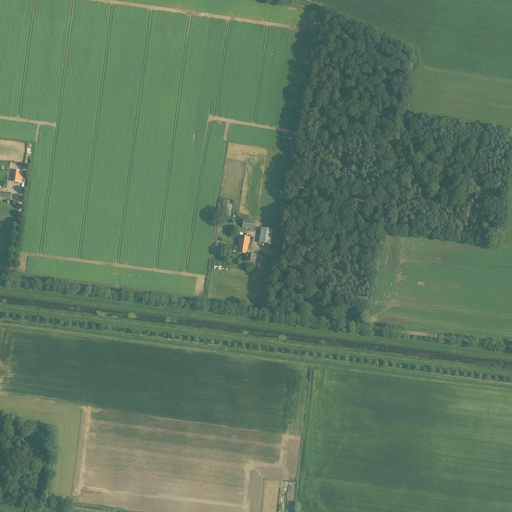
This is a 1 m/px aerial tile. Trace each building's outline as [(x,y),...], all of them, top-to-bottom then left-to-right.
[(22,183),(23,172),(13,170),(12,182),(22,183)] [(0,197),(10,199),(11,194),(0,192),(0,190),(0,188),(0,197)] [(230,217),(232,202),(223,200),(221,215),(230,217)] [(255,230),(257,222),(245,220),(243,228),(255,230)] [(261,228),(258,243),(270,245),(272,230),(261,228)] [(237,253),(246,255),(248,255),(248,252),(247,252),(248,244),(249,244),(250,238),(239,236),(238,242),(238,243),(237,250),(237,253)] [(246,255),(245,255),(244,258),(246,258),(245,262),(254,263),(256,256),(248,255),(246,255)]
